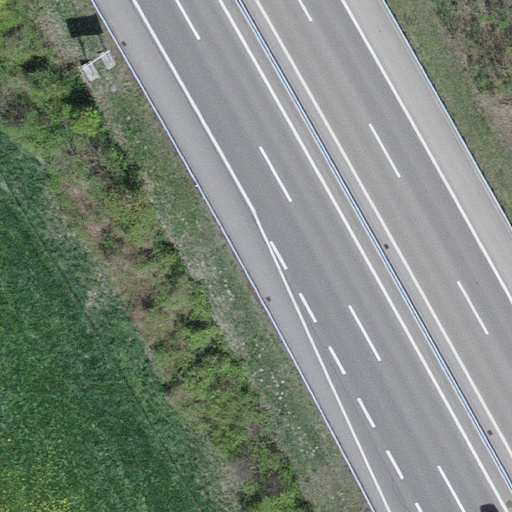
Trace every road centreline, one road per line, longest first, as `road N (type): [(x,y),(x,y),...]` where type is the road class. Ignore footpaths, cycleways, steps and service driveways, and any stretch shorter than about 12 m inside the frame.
road 1 (motorway): [(175,0),(461,511)]
road 2 (motorway): [(511,376),(301,0)]
